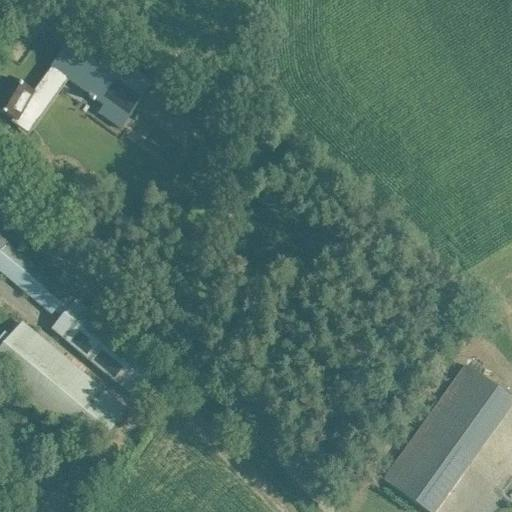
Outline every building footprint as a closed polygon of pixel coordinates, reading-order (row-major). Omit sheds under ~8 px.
[(99,114),(121,130),(153,86),(79,31),(59,59),(72,69),(111,97),(99,114)] [(0,95),(0,112),(17,122),(26,107),(38,116),(72,69),(59,59),(34,92),(10,78),(0,95)] [(0,268),(61,319),(52,329),(135,400),(160,371),(76,301),(70,308),(63,302),(69,295),(0,237),(0,268)] [(21,323),(0,348),(0,377),(91,454),(126,411),(21,323)] [(384,481),(426,511),(436,511),(469,467),(511,406),(511,399),(466,366),(384,481)] [(511,440),(496,467),(507,474),(511,465),(511,440)]
